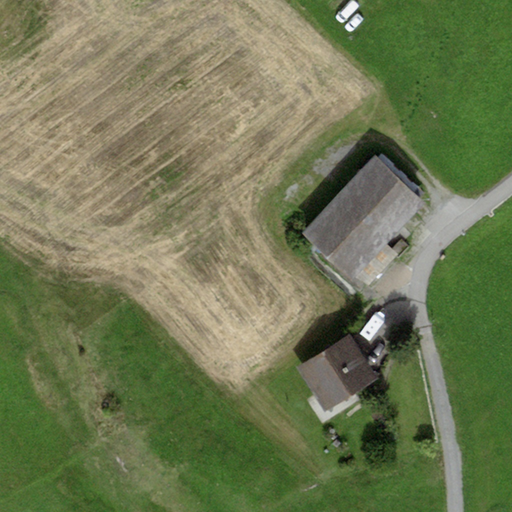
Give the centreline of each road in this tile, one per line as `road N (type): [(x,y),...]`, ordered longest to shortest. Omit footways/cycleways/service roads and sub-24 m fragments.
road 1 (track): [(419,284),(454,511)]
road 2 (residential): [(511,182),(450,233),(419,284)]
